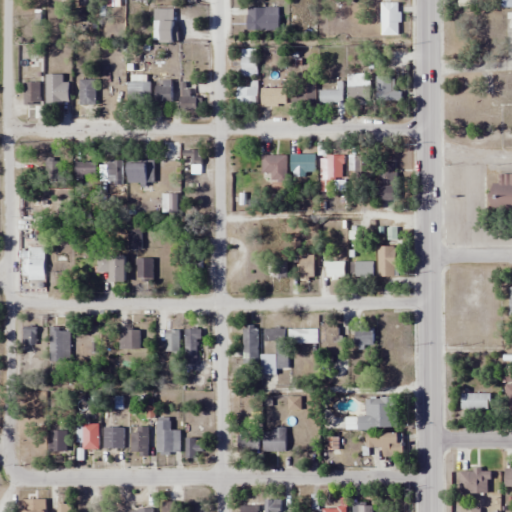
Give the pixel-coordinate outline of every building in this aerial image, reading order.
[(381,4),(381,36),(398,36),(398,4),(381,4)] [(179,26),(174,26),(174,9),(154,9),(154,43),(179,43),(179,26)] [(266,9),(247,9),(247,32),(278,32),(278,15),(266,15),(266,9)] [(87,23),(88,10),(77,10),(76,22),(87,23)] [(241,76),(257,75),(256,49),(240,50),(241,76)] [(293,106),(315,106),(315,74),(293,74),(293,106)] [(347,75),(347,102),(368,102),(368,75),(347,75)] [(511,101),(511,78),(494,79),(494,101),(511,101)] [(401,101),(401,88),(395,88),(395,79),(377,79),(377,101),(401,101)] [(95,80),(79,80),(79,105),(95,105),(95,80)] [(156,104),(171,104),(171,81),(156,81),(156,104)] [(40,106),(40,83),(24,83),(24,106),(40,106)] [(150,104),(150,83),(127,83),(127,103),(150,104)] [(286,106),(285,88),(236,89),(236,107),(286,106)] [(189,89),(180,89),(179,113),(200,113),(201,97),(189,97),(189,89)] [(341,104),(341,90),(319,90),(319,104),(341,104)] [(201,151),(183,151),(183,157),(191,157),(191,165),(201,165),(201,151)] [(354,179),(372,179),(372,155),(354,155),(354,179)] [(285,156),(261,156),(261,177),(271,177),(271,194),(285,194),(285,156)] [(296,173),(314,173),(314,156),(296,156),(296,173)] [(342,156),(319,156),(319,180),(342,180),(342,156)] [(60,179),(60,159),(45,159),(45,179),(60,179)] [(154,185),(154,160),(128,160),(128,185),(154,185)] [(122,161),(74,161),(74,181),(122,181),(122,161)] [(395,200),(395,163),(379,163),(379,200),(395,200)] [(511,218),(511,175),(498,175),(498,183),(490,183),(490,218),(511,218)] [(128,249),(141,249),(141,227),(128,227),(128,249)] [(63,232),(48,232),(48,248),(63,248),(63,232)] [(44,247),(28,247),(28,280),(44,280),(44,247)] [(395,276),(395,247),(377,247),(377,276),(395,276)] [(201,256),(192,255),(192,264),(184,264),(183,277),(198,279),(201,256)] [(300,278),(314,278),(314,255),(300,255),(300,278)] [(109,273),(109,283),(126,283),(126,256),(96,256),(96,273),(109,273)] [(136,279),(152,279),(152,259),(136,259),(136,279)] [(65,260),(56,260),(56,276),(65,276),(65,260)] [(285,278),(285,262),(265,262),(265,278),(285,278)] [(344,278),(344,262),(326,262),(326,278),(344,278)] [(373,277),(373,262),(350,262),(350,277),(373,277)] [(321,356),(341,356),(341,325),(321,325),(321,356)] [(23,345),(34,345),(34,326),(23,326),(23,345)] [(242,364),(257,364),(257,326),(242,326),(242,364)] [(70,327),(49,327),(49,362),(70,362),(70,327)] [(261,355),(261,375),(276,375),(276,370),(288,369),(287,329),(264,330),(264,342),(275,342),(276,355),(261,355)] [(354,350),(372,350),(372,329),(354,329),(354,350)] [(140,350),(140,330),(118,330),(118,350),(140,350)] [(179,330),(165,330),(165,353),(179,353),(179,330)] [(198,330),(184,330),(184,365),(198,365),(198,330)] [(195,389),(195,371),(182,371),(182,389),(195,389)] [(489,394),(461,394),(461,411),(489,411),(489,394)] [(346,418),(346,430),(397,429),(396,398),(365,399),(366,417),(346,418)] [(180,431),(170,431),(170,418),(157,418),(157,454),(180,454),(180,431)] [(79,450),(98,450),(98,425),(79,425),(79,450)] [(104,449),(123,449),(123,428),(104,428),(104,449)] [(148,428),(131,428),(131,456),(148,456),(148,428)] [(286,452),(286,429),(264,429),(264,452),(286,452)] [(48,452),(66,452),(66,431),(48,431),(48,452)] [(383,457),(401,457),(400,434),(368,435),(368,449),(383,448),(383,457)] [(238,452),(258,452),(258,436),(238,436),(238,452)] [(186,459),(200,459),(200,439),(186,439),(186,459)] [(467,493),(497,493),(497,470),(467,470),(467,493)] [(322,511),(344,511),(345,497),(335,497),(335,507),(322,507),(322,511)] [(45,511),(45,498),(22,498),(21,511),(45,511)] [(280,511),(280,498),(264,498),(264,511),(280,511)] [(58,511),(68,511),(69,500),(58,500),(58,511)] [(162,511),(179,511),(180,502),(162,502),(162,511)]
